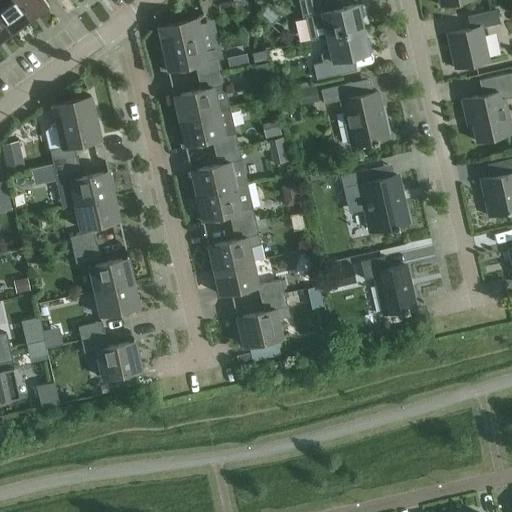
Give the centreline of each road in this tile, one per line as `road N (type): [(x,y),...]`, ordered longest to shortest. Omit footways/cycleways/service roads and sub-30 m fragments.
road 1 (residential): [(202,369),(120,22)]
road 2 (residential): [(476,305),(400,0)]
road 3 (residential): [(511,477),(356,511)]
road 4 (residential): [(120,22),(0,111)]
